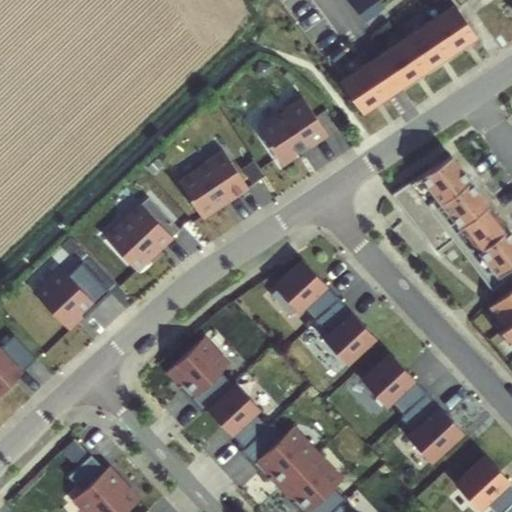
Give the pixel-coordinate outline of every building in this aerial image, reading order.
[(354,0),(367,18),(385,6),(381,0),(354,0)] [(381,56),(402,88),(477,37),(456,6),(381,56)] [(367,66),(388,97),(402,88),(381,56),(367,66)] [(342,82),(363,114),(388,97),(367,66),(342,82)] [(315,129),(334,117),(308,78),(290,90),(292,93),(265,112),(286,146),(314,127),(315,129)] [(235,182),(254,170),(228,131),(210,143),(213,146),(185,165),(207,199),(234,180),(235,182)] [(511,236),(436,154),(387,199),(434,254),(449,241),(488,284),(500,274),(495,268),(511,251),(511,236)] [(147,186),(111,220),(142,252),(177,219),(147,186)] [(308,241),(279,268),(305,295),(310,290),(321,303),(345,281),(308,241)] [(67,251),(40,277),(69,308),(83,295),(87,299),(90,297),(88,296),(112,273),(85,244),(72,256),(67,251)] [(511,277),(488,300),(505,319),(499,324),(511,338),(511,277)] [(345,281),(321,303),(333,316),(328,320),(353,347),(382,321),(345,281)] [(83,295),(69,308),(73,312),(87,299),(83,295)] [(1,326),(0,326),(0,378),(1,380),(41,342),(18,318),(5,331),(1,326)] [(206,322),(175,351),(188,365),(184,368),(209,394),(238,367),(227,355),(232,350),(206,322)] [(397,385),(409,398),(433,376),(396,336),(367,362),(392,390),(397,385)] [(175,351),(171,354),(184,368),(188,365),(175,351)] [(238,367),(212,391),(249,431),(273,408),(262,396),(267,391),(242,364),(238,367)] [(470,415),(433,376),(409,398),(406,400),(418,413),(412,418),(437,445),(470,415)] [(244,435),(255,448),(263,441),(288,468),(319,439),(295,412),(289,417),(278,404),(249,431),(244,435)] [(96,437),(73,459),(87,473),(78,481),(107,511),(111,511),(144,482),(113,449),(110,452),(96,437)] [(511,461),(490,438),(460,466),(486,493),(492,488),(503,500),(511,492),(511,461)] [(319,439),(288,468),(300,481),(297,484),(321,510),(345,488),(351,483),(339,470),(344,465),(319,439)] [(263,441),(255,448),(270,463),(274,459),(285,471),(288,468),(263,441)] [(288,468),(285,471),(297,484),(300,481),(288,468)] [(321,510),(323,511),(377,511),(362,495),(357,500),(345,488),(321,510)] [(511,511),(511,492),(503,500),(511,509),(511,511)]
